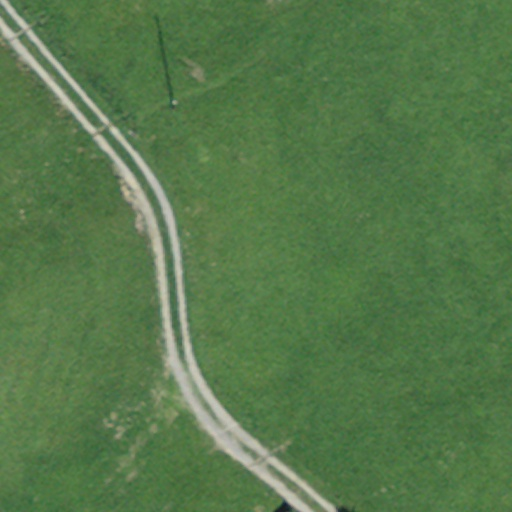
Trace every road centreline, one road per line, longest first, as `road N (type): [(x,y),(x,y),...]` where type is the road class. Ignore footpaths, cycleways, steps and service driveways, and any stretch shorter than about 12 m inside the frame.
road 1 (track): [(300,511),(205,425),(175,359),(158,236),(128,172),(96,135)]
road 2 (track): [(96,135),(0,22)]
